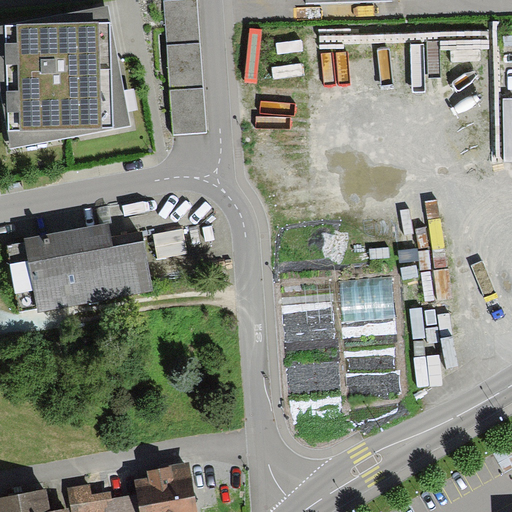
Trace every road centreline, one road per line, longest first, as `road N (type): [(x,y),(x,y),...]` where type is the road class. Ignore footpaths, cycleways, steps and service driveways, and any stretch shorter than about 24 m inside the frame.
road 1 (residential): [(0,209),(148,179),(216,177),(244,222),(261,442)]
road 2 (residential): [(0,479),(261,442)]
road 3 (track): [(0,325),(9,331),(191,299),(250,300)]
road 4 (tertiary): [(303,511),(511,382)]
